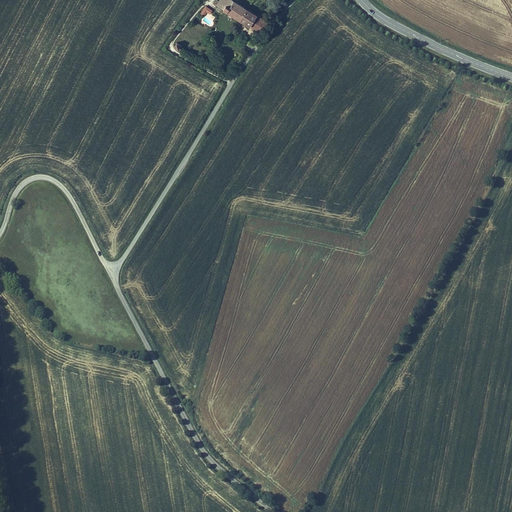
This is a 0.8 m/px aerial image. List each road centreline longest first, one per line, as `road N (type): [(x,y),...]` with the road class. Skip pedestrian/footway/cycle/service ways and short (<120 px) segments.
road 1 (unclassified): [(293,0),(109,272)]
road 2 (tertiary): [(109,272),(197,441),(273,511)]
road 3 (tertiary): [(0,234),(17,188),(47,176),(70,195),(109,272)]
road 4 (tertiary): [(511,78),(407,33),(359,0)]
